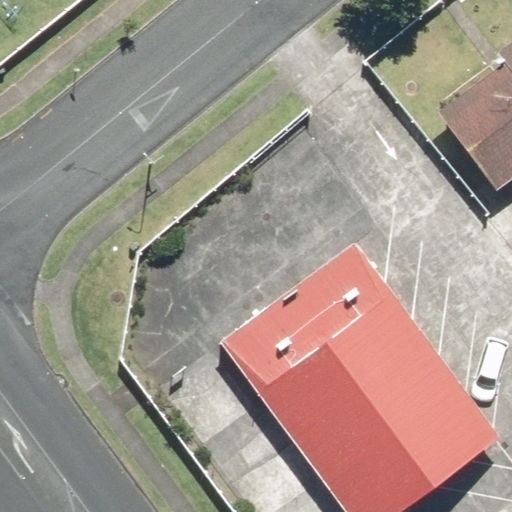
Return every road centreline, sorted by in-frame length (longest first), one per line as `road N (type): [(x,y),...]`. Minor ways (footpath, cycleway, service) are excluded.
road 1 (residential): [(0,210),(265,0)]
road 2 (secondary): [(0,385),(93,511)]
